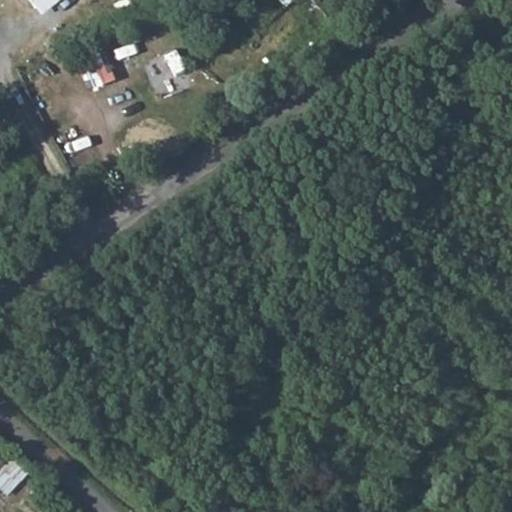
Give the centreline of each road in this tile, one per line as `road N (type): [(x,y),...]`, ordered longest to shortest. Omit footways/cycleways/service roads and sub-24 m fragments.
road 1 (residential): [(456,0),(0,304)]
road 2 (residential): [(107,511),(0,415)]
